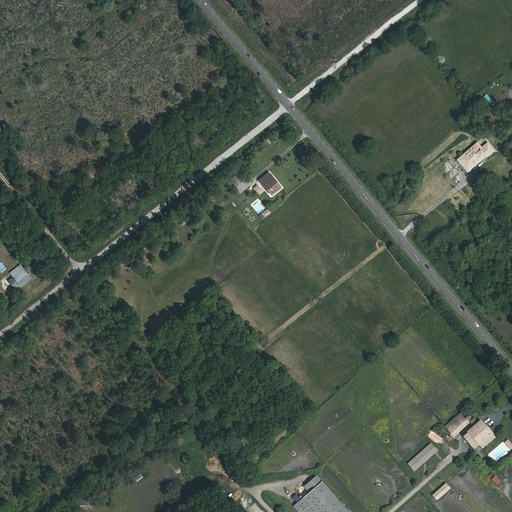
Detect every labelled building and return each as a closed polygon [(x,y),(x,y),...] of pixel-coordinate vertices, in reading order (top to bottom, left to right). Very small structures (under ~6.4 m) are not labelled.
[(493,106),(496,103),(487,94),(484,96),(493,106)] [(456,162),(478,142),(476,139),(453,158),(456,162)] [(481,147),(478,142),(456,162),(466,175),(483,158),(485,160),(495,151),(488,141),(481,147)] [(237,174),(231,181),(237,187),(243,180),(237,174)] [(278,200),(287,192),(274,177),(265,185),(278,200)] [(251,185),(246,179),(239,185),(244,191),(251,185)] [(36,283),(28,273),(14,285),(22,294),(36,283)] [(469,419),(465,415),(448,429),(457,437),(477,421),(472,416),(469,419)] [(478,451),(494,437),(484,425),(467,439),(478,451)] [(415,469),(438,448),(435,445),(412,466),(415,469)] [(415,469),(418,473),(441,452),(438,448),(415,469)] [(141,474),(134,477),(137,482),(143,478),(141,474)] [(312,496),(325,484),(320,479),(307,490),(312,496)] [(447,483),(432,495),(437,501),(452,489),(447,483)] [(350,511),(325,484),(312,496),(309,499),(297,509),(299,511),(350,511)] [(312,496),(306,490),(303,493),(309,499),(312,496)]
